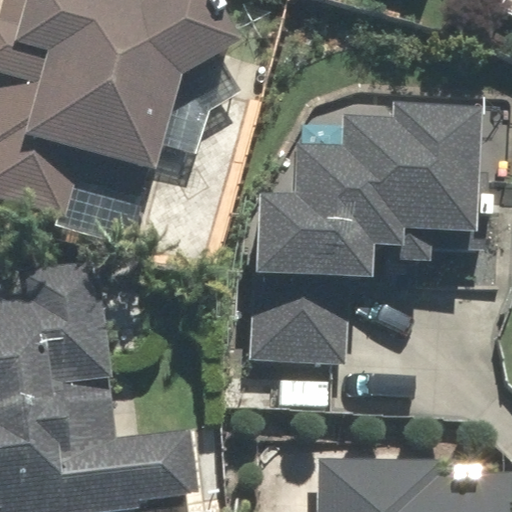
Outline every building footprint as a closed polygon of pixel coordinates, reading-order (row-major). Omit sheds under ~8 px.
[(208,0),(157,0),(138,11),(99,1),(98,0),(5,0),(0,22),(0,206),(65,222),(79,164),(155,182),(180,81),(236,50),(208,0)] [(253,202),(246,365),(343,369),(346,287),(370,288),(370,269),(429,272),(430,239),(475,241),(480,117),(392,114),(391,127),(340,125),(339,156),(296,154),(294,204),(253,202)] [(116,442),(97,267),(21,275),(24,300),(0,302),(0,511),(174,511),(201,509),(193,434),(116,442)] [(332,381),(272,379),(271,413),(331,416),(332,381)] [(441,462),(315,462),(315,511),(509,511),(510,478),(441,478),(441,462)]
